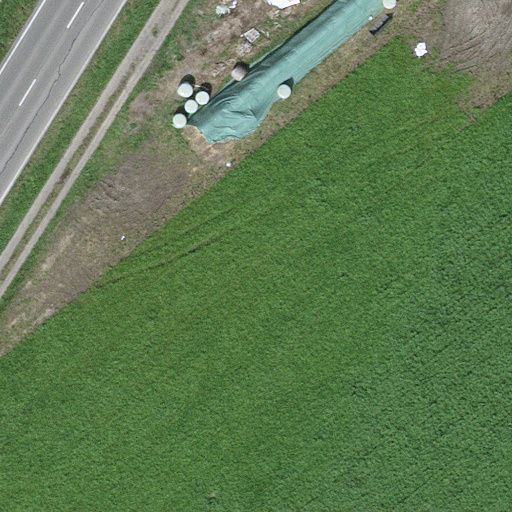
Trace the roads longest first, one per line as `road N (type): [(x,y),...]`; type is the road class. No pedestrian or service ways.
road 1 (track): [(0,271),(172,0)]
road 2 (secondary): [(0,125),(77,0)]
